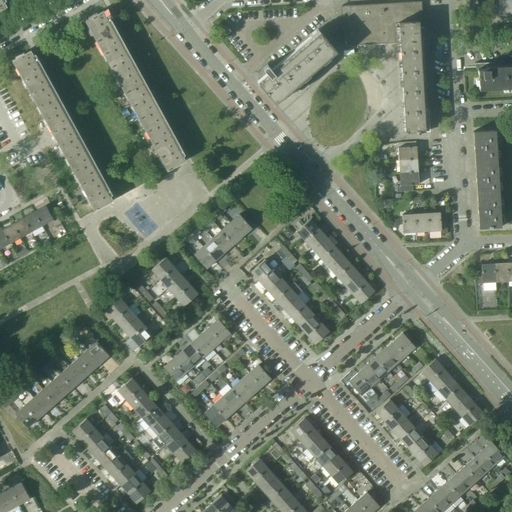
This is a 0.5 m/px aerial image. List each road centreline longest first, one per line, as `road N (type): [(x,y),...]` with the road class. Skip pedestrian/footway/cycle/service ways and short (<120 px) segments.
road 1 (tertiary): [(413,288),(182,28)]
road 2 (residential): [(164,511),(309,381)]
road 3 (tertiary): [(511,396),(413,288)]
road 4 (residential): [(309,381),(413,288)]
road 5 (residential): [(399,481),(309,381)]
road 6 (residential): [(462,246),(453,114)]
